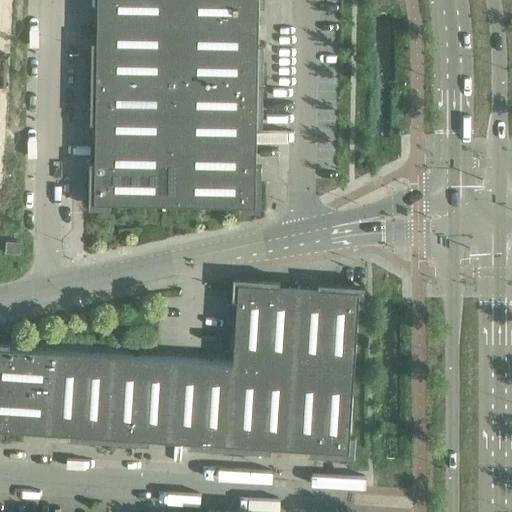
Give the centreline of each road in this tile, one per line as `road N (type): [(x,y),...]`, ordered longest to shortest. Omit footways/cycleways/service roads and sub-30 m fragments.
road 1 (unclassified): [(0,481),(323,496)]
road 2 (primary): [(499,511),(500,215)]
road 3 (primary): [(453,216),(453,511)]
road 4 (unclassified): [(53,0),(44,291)]
road 5 (unclassified): [(44,291),(302,233)]
road 6 (unclassified): [(302,233),(306,0)]
road 7 (primary): [(448,0),(453,216)]
road 8 (primary): [(500,215),(493,0)]
road 9 (unclassified): [(302,233),(381,218),(453,216)]
